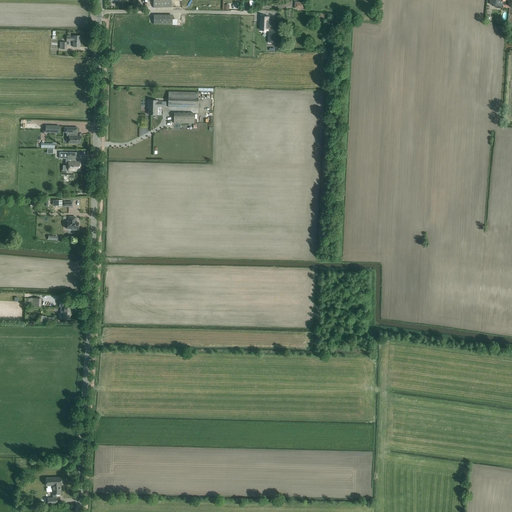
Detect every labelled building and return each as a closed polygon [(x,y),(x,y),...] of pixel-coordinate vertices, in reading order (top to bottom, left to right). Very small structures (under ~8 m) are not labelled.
[(497,6),(497,8),(502,8),(502,5),(509,6),(509,2),(506,2),(506,0),(498,0),(498,1),(497,6)] [(154,16),(153,24),(172,24),(172,16),(154,16)] [(261,26),(260,29),(269,30),(269,38),(276,39),(277,21),(269,21),(269,17),(261,17),(261,26)] [(75,41),(75,47),(80,47),(80,36),(75,36),(75,37),(70,37),(71,36),(67,36),(67,42),(70,42),(70,41),(75,41)] [(199,92),(173,92),(168,92),(168,107),(198,108),(199,92)] [(158,102),(158,101),(148,101),(148,106),(149,106),(148,115),(157,115),(157,107),(161,107),(161,102),(158,102)] [(174,112),(174,123),(194,123),(195,113),(174,112)] [(78,128),(73,128),(64,127),(64,133),(70,133),(70,136),(69,136),(69,144),(81,144),(81,136),(77,136),(77,133),(78,133),(78,128)] [(77,152),(72,152),(67,152),(67,158),(66,158),(66,165),(68,166),(68,171),(80,171),(80,162),(76,162),(76,159),(77,152)] [(75,217),(70,217),(69,217),(69,221),(67,221),(67,229),(74,229),(74,230),(78,230),(79,223),(75,223),(75,217)] [(33,305),(33,306),(41,306),(41,297),(33,297),(33,298),(28,298),(28,305),(33,305)] [(71,308),(66,307),(63,307),(63,314),(59,314),(58,319),(71,319),(71,308)] [(59,477),(54,478),(45,478),(46,486),(52,486),(53,498),(47,498),(47,504),(52,504),(57,504),(56,498),(56,494),(61,494),(60,485),(61,485),(61,480),(59,480),(59,477)]
